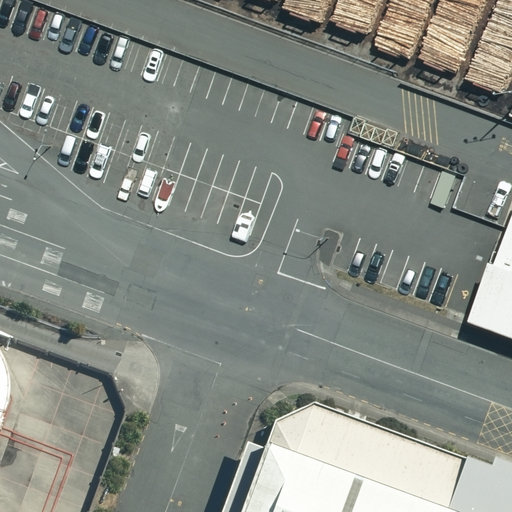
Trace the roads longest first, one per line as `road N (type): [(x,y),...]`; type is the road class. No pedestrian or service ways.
road 1 (unclassified): [(243,311),(511,409)]
road 2 (unclassified): [(0,223),(243,311)]
road 3 (unclassified): [(243,311),(171,511)]
